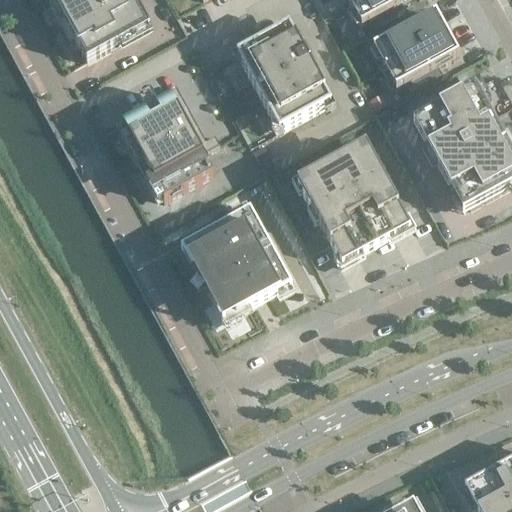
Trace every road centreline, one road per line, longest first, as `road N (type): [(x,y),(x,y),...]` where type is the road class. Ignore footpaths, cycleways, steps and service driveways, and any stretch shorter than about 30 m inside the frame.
road 1 (residential): [(222,396),(1,0)]
road 2 (tertiary): [(511,344),(425,374),(158,511)]
road 3 (residential): [(222,396),(511,263)]
road 4 (tertiary): [(271,490),(511,375)]
road 5 (secondary): [(114,511),(0,303)]
road 6 (unknown): [(155,0),(150,26),(137,38),(50,95)]
